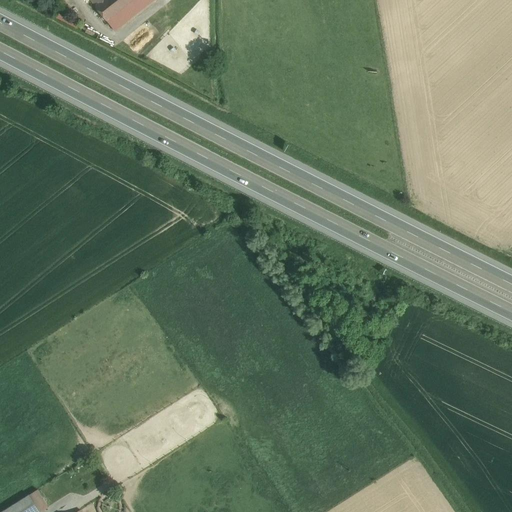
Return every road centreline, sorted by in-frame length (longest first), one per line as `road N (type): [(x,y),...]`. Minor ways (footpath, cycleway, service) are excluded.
road 1 (motorway): [(0,49),(511,310)]
road 2 (motorway): [(511,278),(0,18)]
